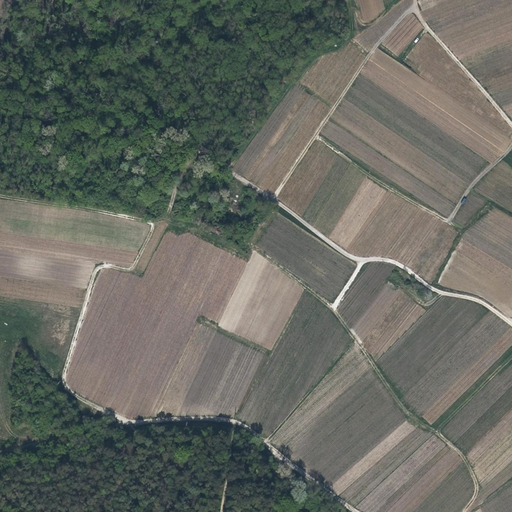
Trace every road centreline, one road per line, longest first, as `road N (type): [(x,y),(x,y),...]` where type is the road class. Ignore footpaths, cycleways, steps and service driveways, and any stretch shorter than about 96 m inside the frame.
road 1 (track): [(0,196),(158,220),(196,156),(214,157),(273,197),(373,52),(414,9),(511,120)]
road 2 (track): [(353,511),(245,426),(131,420),(67,385),(98,268),(131,270),(152,221)]
road 3 (track): [(465,511),(477,493),(463,456),(398,402),(335,309),(362,262),(273,197)]
road 4 (track): [(0,153),(40,137),(106,129),(184,137),(214,157)]
road 5 (track): [(362,262),(400,264),(442,293),(475,298),(511,323)]
road 6 (track): [(0,450),(131,420)]
